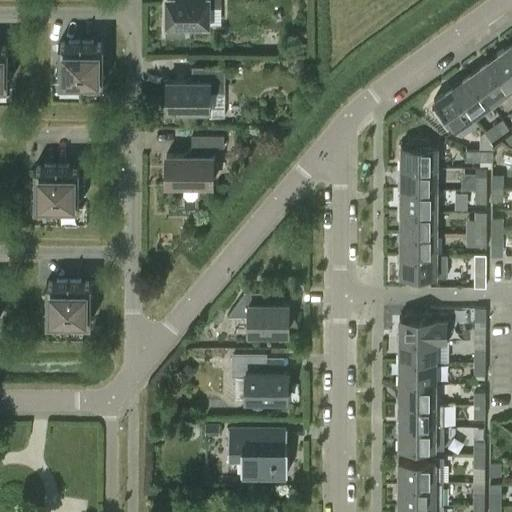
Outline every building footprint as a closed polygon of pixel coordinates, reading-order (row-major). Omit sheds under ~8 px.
[(166,0),(167,34),(183,34),(183,24),(208,24),(209,7),(221,7),(220,0),(166,0)] [(58,42),(58,82),(81,83),(81,40),(69,40),(69,43),(58,42)] [(81,40),(81,83),(103,83),(104,43),(93,43),(93,40),(81,40)] [(0,86),(8,86),(8,46),(0,46),(0,86)] [(511,58),(504,48),(487,60),(508,91),(511,87),(511,58)] [(295,63),(295,68),(298,71),(303,71),(306,68),(306,64),(303,60),(298,60),(295,63)] [(487,60),(469,73),(491,103),(508,91),(487,60)] [(166,79),(166,109),(210,110),(210,115),(225,115),(225,66),(192,65),(192,80),(166,79)] [(469,73),(451,86),(473,116),(491,103),(469,73)] [(437,104),(432,107),(447,127),(452,124),(455,129),(473,116),(451,86),(433,99),(437,104)] [(502,119),(485,131),(486,133),(491,140),(508,127),(502,119)] [(480,135),(479,149),(486,149),(492,149),(492,144),(489,141),(491,140),(486,133),(485,131),(480,135)] [(166,154),(166,182),(212,183),(213,154),(210,154),(210,146),(223,146),(224,134),(192,134),(192,146),(183,154),(166,154)] [(400,144),(400,167),(437,167),(437,144),(431,144),(431,139),(406,138),(406,144),(400,144)] [(466,149),(466,160),(479,160),(479,149),(472,149),(466,149)] [(479,149),(479,160),(486,160),(489,160),(492,160),(492,149),(486,149),(479,149)] [(34,166),(34,206),(56,206),(56,192),(57,164),(44,164),(44,166),(34,166)] [(56,192),(56,206),(79,206),(79,166),(69,166),(69,164),(57,164),(56,192)] [(400,167),(400,188),(433,188),(437,188),(437,167),(400,167)] [(492,173),(492,186),(502,186),(502,173),(492,173)] [(476,176),(475,189),(479,189),(486,189),(486,176),(476,176)] [(492,186),(492,199),(502,199),(502,186),(492,186)] [(400,188),(400,210),(437,210),(437,188),(433,188),(400,188)] [(475,189),(475,202),(486,202),(486,189),(479,189),(475,189)] [(400,210),(400,231),(418,232),(437,232),(437,210),(400,210)] [(492,217),(492,230),(502,230),(502,217),(492,217)] [(475,219),(475,232),(484,232),(486,232),(486,219),(475,219)] [(492,230),(492,242),(502,243),(502,230),(492,230)] [(400,231),(400,253),(414,253),(437,253),(437,232),(418,232),(400,231)] [(475,232),(475,245),(486,245),(486,232),(484,232),(475,232)] [(400,253),(399,276),(405,276),(405,281),(430,282),(430,276),(437,276),(447,276),(447,253),(437,253),(414,253),(400,253)] [(475,274),(475,287),(485,287),(485,274),(475,274)] [(46,282),(46,321),(68,322),(69,281),(69,279),(56,279),(56,282),(46,282)] [(69,281),(68,322),(91,322),(91,282),(81,282),(81,280),(69,279),(69,281)] [(245,290),(227,315),(248,315),(248,331),(260,331),(260,333),(261,333),(261,334),(262,334),(264,335),(266,335),(267,336),(268,336),(271,335),(272,335),(273,335),(274,335),(275,334),(276,333),(276,331),(288,331),(288,302),(269,302),(269,290),(245,290)] [(475,306),(474,327),(485,327),(485,306),(475,306)] [(399,316),(399,339),(436,339),(447,339),(448,311),(430,311),(405,310),(405,316),(399,316)] [(399,339),(399,360),(427,360),(436,361),(436,339),(399,339)] [(474,339),(474,361),(485,361),(485,339),(474,339)] [(233,353),(233,374),(245,374),(245,399),(250,399),(250,403),(250,404),(253,407),(257,408),(260,408),(262,407),(264,405),(266,403),(266,399),(288,399),(288,371),(265,370),(265,353),(233,353)] [(399,360),(399,382),(436,382),(436,361),(427,360),(399,360)] [(474,361),(474,374),(485,374),(485,361),(474,361)] [(399,382),(398,403),(436,404),(436,382),(399,382)] [(474,391),(474,404),(484,404),(484,391),(474,391)] [(398,403),(398,425),(443,425),(444,404),(436,404),(398,403)] [(474,404),(474,417),(484,417),(484,404),(474,404)] [(205,424),(205,434),(219,434),(219,424),(205,424)] [(398,425),(398,448),(435,448),(443,448),(443,425),(398,425)] [(228,427),(228,454),(241,455),(241,472),(288,472),(288,452),(287,452),(287,427),(228,427)] [(474,440),(474,453),(484,453),(484,440),(474,440)] [(474,453),(474,466),(484,466),(484,454),(484,453),(474,453)] [(398,459),(398,482),(410,482),(435,482),(443,482),(443,458),(430,458),(430,459),(398,459)] [(490,461),(490,474),(500,474),(500,461),(490,461)] [(398,482),(398,503),(443,504),(443,482),(435,482),(410,482),(398,482)] [(473,491),(473,504),(482,504),(484,504),(484,491),(473,491)] [(490,491),(490,504),(500,504),(500,491),(490,491)] [(398,503),(397,511),(442,511),(443,504),(398,503)]
